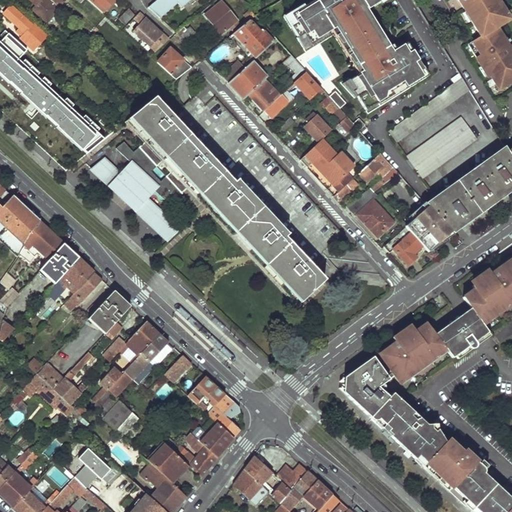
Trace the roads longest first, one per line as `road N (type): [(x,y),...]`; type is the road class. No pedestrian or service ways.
road 1 (secondary): [(267,415),(0,163)]
road 2 (residential): [(411,296),(196,65)]
road 3 (tertiary): [(267,415),(411,296)]
road 4 (secondary): [(376,511),(267,415)]
road 5 (tertiary): [(411,296),(511,222)]
road 6 (tertiary): [(192,511),(267,415)]
